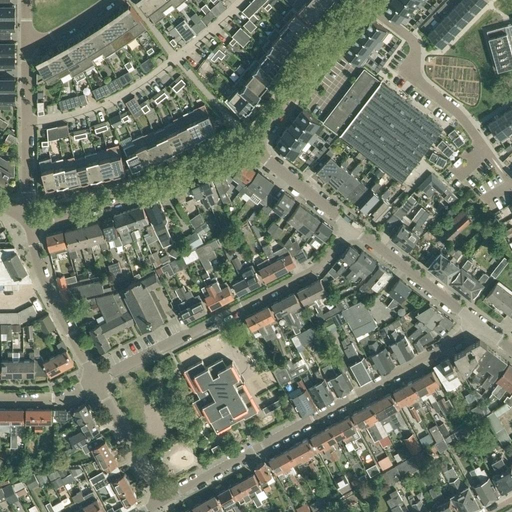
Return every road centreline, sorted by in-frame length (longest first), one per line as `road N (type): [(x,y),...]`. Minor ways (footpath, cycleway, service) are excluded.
road 1 (residential): [(481,327),(163,502)]
road 2 (residential): [(96,379),(324,261),(350,226)]
road 3 (residential): [(363,0),(413,42),(419,83),(459,116),(511,189)]
road 4 (unclassified): [(27,221),(111,203),(251,143)]
road 5 (unclassified): [(251,143),(363,0)]
road 6 (residential): [(27,221),(26,45)]
road 7 (residential): [(96,379),(46,284),(27,221)]
road 8 (unclassified): [(481,327),(350,226)]
road 9 (residential): [(163,502),(96,379)]
road 10 (unclassified): [(350,226),(251,143)]
